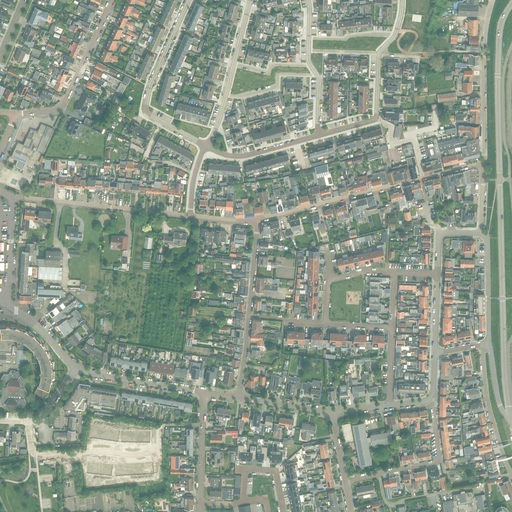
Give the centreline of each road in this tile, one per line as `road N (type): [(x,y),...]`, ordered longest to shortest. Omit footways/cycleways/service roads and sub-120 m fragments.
road 1 (secondary): [(510,420),(498,59),(511,5)]
road 2 (residential): [(206,146),(144,108),(188,0)]
road 3 (residential): [(189,215),(13,197)]
road 4 (residential): [(422,177),(257,222)]
road 5 (residential): [(14,114),(61,108),(111,0)]
road 6 (residential): [(344,480),(438,462),(427,399)]
road 7 (residential): [(492,4),(484,163)]
road 8 (residential): [(511,475),(488,404),(488,342)]
road 9 (residential): [(202,392),(77,368)]
road 10 (residential): [(156,452),(32,450)]
